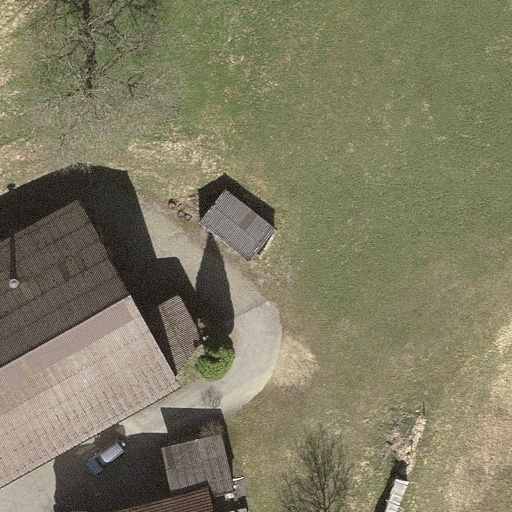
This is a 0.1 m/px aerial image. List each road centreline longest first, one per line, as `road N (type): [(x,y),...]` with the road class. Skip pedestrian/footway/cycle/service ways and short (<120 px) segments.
road 1 (track): [(231,391),(254,360),(248,312),(110,202),(71,192),(0,222)]
road 2 (residential): [(12,511),(231,391)]
